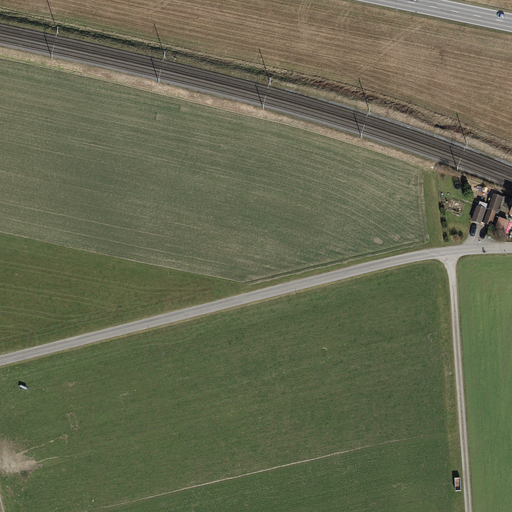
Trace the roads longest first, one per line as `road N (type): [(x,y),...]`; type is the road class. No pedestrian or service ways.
road 1 (unclassified): [(0,365),(406,262),(511,251)]
road 2 (track): [(65,21),(289,62),(511,131)]
road 3 (track): [(466,511),(450,254)]
